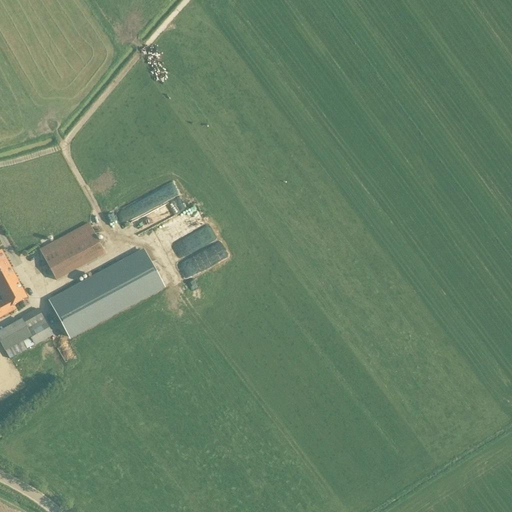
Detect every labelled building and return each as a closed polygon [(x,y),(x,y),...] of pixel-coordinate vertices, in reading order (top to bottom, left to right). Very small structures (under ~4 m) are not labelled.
[(134,233),(186,212),(175,185),(110,211),(116,226),(129,221),(134,233)] [(163,243),(203,226),(197,211),(156,229),(163,243)] [(88,224),(40,250),(56,281),(105,255),(88,224)] [(190,251),(212,243),(206,228),(184,236),(190,251)] [(11,269),(1,251),(0,251),(0,294),(4,301),(0,303),(0,317),(3,316),(1,312),(27,299),(14,275),(13,275),(10,270),(11,269)] [(71,338),(165,289),(146,253),(52,303),(71,338)] [(44,320),(38,309),(22,318),(28,329),(44,320)] [(33,346),(20,321),(13,325),(22,341),(5,351),(10,359),(33,346)]
